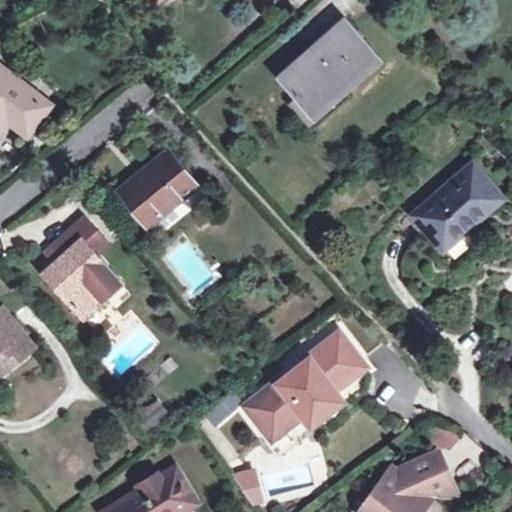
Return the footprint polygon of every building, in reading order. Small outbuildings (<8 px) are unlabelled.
[(278,77),(295,97),(288,104),(311,131),(350,96),(344,89),(378,58),(344,19),(278,77)] [(0,124),(6,117),(26,131),(45,105),(0,71),(0,124)] [(119,190),(147,225),(195,186),(167,151),(119,190)] [(414,215),(443,249),(502,198),(472,165),(414,215)] [(70,229),(52,245),(62,256),(55,263),(44,273),(82,318),(102,301),(101,299),(120,283),(104,266),(94,255),(106,244),(83,218),(70,229)] [(45,252),(55,263),(62,256),(52,245),(45,252)] [(333,322),(337,326),(360,354),(380,336),(353,305),(333,322)] [(0,359),(3,357),(10,366),(34,346),(2,307),(0,308),(0,359)] [(292,419),(294,419),(295,418),(303,411),(307,416),(312,412),(321,413),(328,409),(333,404),(335,399),(335,394),(339,390),(334,385),(343,378),(344,367),(360,354),(337,326),(304,353),(305,354),(297,360),(301,364),(287,376),(284,372),(277,378),(276,376),(259,390),(266,397),(251,411),(266,429),(281,417),(282,418),(284,419),(285,419),(287,420),(291,420),(292,419)] [(365,360),(360,354),(344,367),(343,378),(365,360)] [(0,369),(2,372),(10,366),(3,357),(0,359),(0,369)] [(297,360),(284,372),(287,376),(301,364),(297,360)] [(244,404),(251,411),(266,397),(259,390),(244,404)] [(273,436),(294,419),(292,419),(291,420),(287,420),(285,419),(284,419),(282,418),(281,417),(266,429),(273,436)] [(467,436),(441,421),(433,436),(456,450),(463,444),(467,436)] [(424,511),(438,494),(457,486),(442,450),(404,467),(406,472),(395,485),(385,478),(373,495),(361,498),(363,511),(424,511)] [(264,495),(256,465),(237,471),(256,497),(264,495)] [(177,470),(161,480),(165,486),(181,476),(177,470)] [(109,511),(180,511),(179,510),(196,500),(181,476),(165,486),(161,480),(157,473),(138,486),(142,492),(109,511)] [(457,486),(438,494),(463,497),(457,486)] [(190,511),(199,506),(196,500),(179,510),(180,511),(190,511)]
